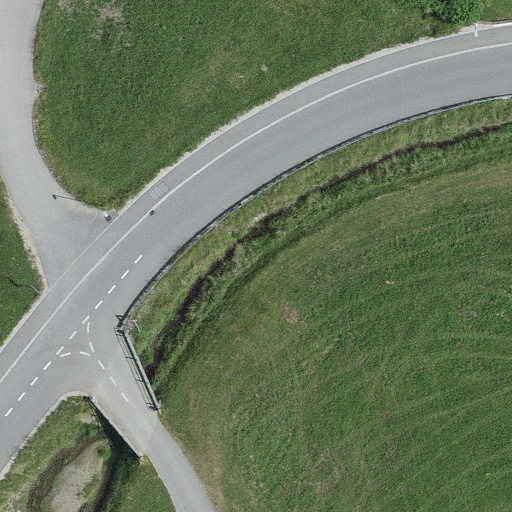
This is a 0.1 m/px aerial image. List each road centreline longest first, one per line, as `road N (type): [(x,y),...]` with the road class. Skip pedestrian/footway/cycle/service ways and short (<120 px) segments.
road 1 (residential): [(107,291),(243,170),(286,144),(414,90),(511,70)]
road 2 (residential): [(22,0),(11,88),(15,133),(46,208),(107,291)]
road 3 (residential): [(0,428),(80,328)]
road 4 (residential): [(147,432),(80,328)]
